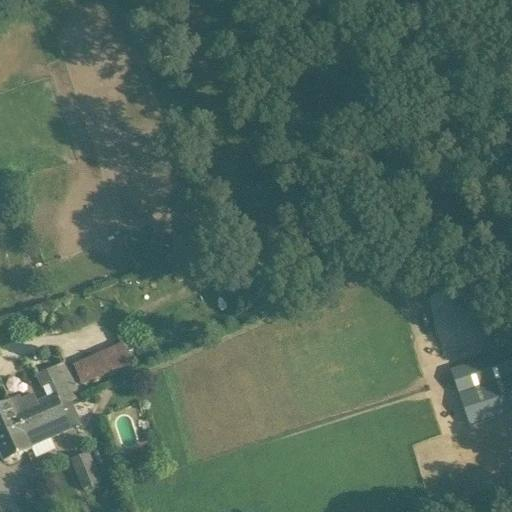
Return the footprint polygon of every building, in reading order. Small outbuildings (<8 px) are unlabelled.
[(272,241),(228,253),(233,271),(255,265),(258,275),(280,268),(272,241)] [(74,365),(83,387),(133,365),(123,344),(74,365)] [(511,349),(451,371),(471,427),(511,412),(511,349)] [(22,396),(13,400),(0,405),(0,432),(62,407),(72,402),(56,367),(35,376),(40,388),(42,388),(51,383),(56,395),(35,403),(33,396),(24,399),(22,396)] [(0,453),(4,463),(27,453),(32,450),(31,448),(81,425),(72,402),(62,407),(0,432),(0,453)] [(153,461),(147,443),(131,448),(138,466),(153,461)] [(102,482),(88,453),(70,461),(83,490),(102,482)] [(38,472),(35,473),(29,475),(28,476),(28,477),(29,477),(32,484),(32,486),(33,485),(36,492),(35,493),(46,488),(38,472)]
